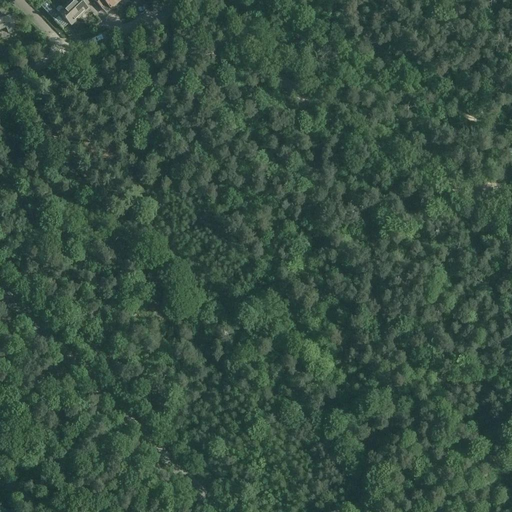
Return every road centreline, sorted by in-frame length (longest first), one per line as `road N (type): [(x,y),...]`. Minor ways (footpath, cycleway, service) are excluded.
road 1 (track): [(150,18),(176,46),(231,45),(256,58),(387,157),(511,210)]
road 2 (tertiary): [(219,511),(0,289)]
road 3 (residential): [(65,56),(182,0)]
